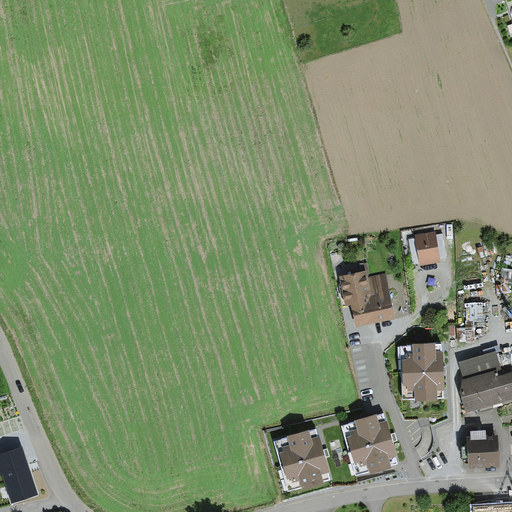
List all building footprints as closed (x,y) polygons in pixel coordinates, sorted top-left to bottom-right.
[(441,229),(410,232),(413,265),(444,262),(441,229)] [(382,266),(339,277),(352,328),(395,317),(382,266)] [(476,320),(485,319),(484,302),(467,303),(468,326),(459,326),(460,344),(477,343),(476,320)] [(413,352),(416,396),(452,393),(449,350),(413,352)] [(459,362),(471,407),(511,396),(511,373),(500,376),(494,353),(459,362)] [(385,414),(342,427),(357,476),(400,463),(385,414)] [(275,441),(289,492),(333,480),(319,429),(275,441)] [(468,463),(500,463),(499,435),(467,436),(468,463)] [(29,442),(0,452),(0,488),(11,485),(18,505),(43,496),(37,480),(42,478),(29,442)] [(511,511),(511,502),(475,505),(475,511),(511,511)]
